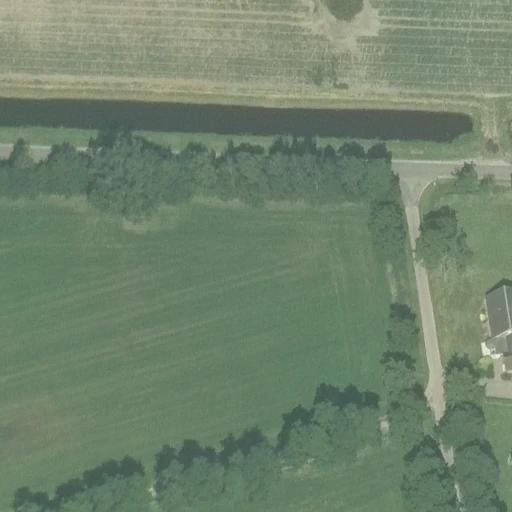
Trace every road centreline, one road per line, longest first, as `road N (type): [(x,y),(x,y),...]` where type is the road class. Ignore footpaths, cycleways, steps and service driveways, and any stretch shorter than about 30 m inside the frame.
road 1 (unclassified): [(411,170),(0,155)]
road 2 (track): [(439,410),(83,511)]
road 3 (unclassified): [(411,170),(439,410)]
